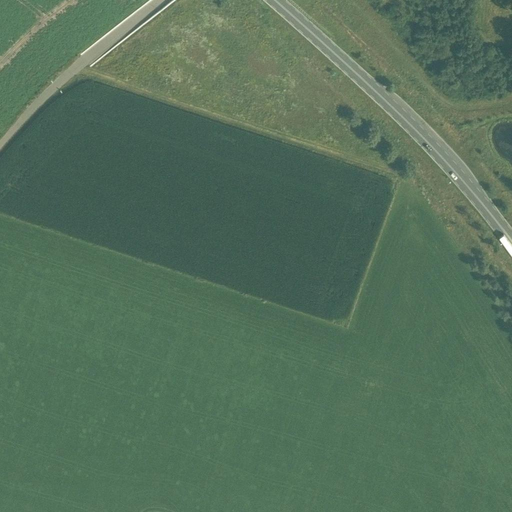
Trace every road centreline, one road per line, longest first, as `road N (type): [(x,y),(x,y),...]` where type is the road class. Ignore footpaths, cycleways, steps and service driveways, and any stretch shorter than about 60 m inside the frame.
road 1 (primary): [(273,0),(435,151),(511,243)]
road 2 (unclassified): [(0,147),(49,91),(162,0)]
